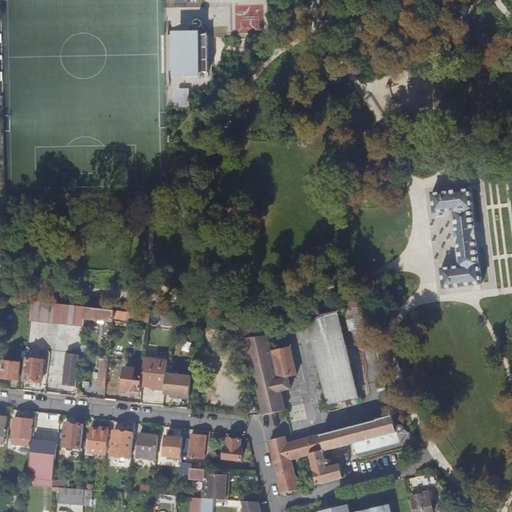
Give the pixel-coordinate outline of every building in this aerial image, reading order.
[(203,31),(176,32),(176,35),(163,35),(164,73),(176,73),(176,77),(204,76),(203,31)] [(178,88),(179,106),(191,106),(191,87),(178,88)] [(471,189),(432,193),(435,214),(453,212),(460,266),(442,269),(444,289),(483,284),(480,264),(479,264),(473,209),(474,209),(471,189)] [(20,299),(26,300),(27,292),(13,291),(12,299),(13,299),(20,299)] [(364,325),(370,324),(364,297),(351,300),(353,309),(360,308),(364,325)] [(31,319),(55,322),(57,304),(33,301),(31,319)] [(85,325),(85,318),(87,307),(57,304),(55,322),(85,325)] [(114,322),(114,319),(115,310),(87,307),(85,318),(114,322)] [(114,319),(135,322),(136,313),(115,310),(114,319)] [(323,325),(307,325),(326,404),(357,397),(337,312),(322,315),(323,325)] [(150,324),(151,314),(136,313),(135,322),(150,324)] [(306,319),(307,325),(323,325),(322,315),(306,319)] [(163,324),(173,325),(174,317),(164,316),(163,324)] [(180,329),(181,318),(174,317),(173,325),(173,328),(180,329)] [(246,340),(246,338),(251,337),(247,325),(244,326),(235,324),(240,339),(246,340)] [(253,367),(264,415),(286,410),(282,391),(292,389),(289,377),(296,376),(289,346),(272,350),(266,325),(247,325),(251,337),(246,338),(246,340),(253,367)] [(250,367),(253,367),(246,340),(243,343),(244,350),(250,367)] [(65,386),(78,387),(81,358),(68,356),(65,386)] [(26,359),(24,381),(42,383),(45,361),(26,359)] [(143,386),(166,388),(168,374),(169,362),(146,359),(144,376),(143,386)] [(5,362),(3,378),(20,380),(22,364),(5,362)] [(99,387),(106,387),(108,362),(101,362),(99,387)] [(142,392),(143,386),(144,376),(135,375),(136,369),(126,368),(124,391),(142,392)] [(193,377),(168,374),(166,388),(166,394),(191,397),(193,377)] [(325,451),(354,443),(357,454),(405,441),(410,434),(406,431),(406,430),(406,428),(406,427),(404,425),(402,424),(400,425),(398,427),(398,430),(397,430),(391,408),(390,408),(392,416),(379,420),(378,421),(377,421),(322,436),(325,450),(325,451)] [(375,412),(377,421),(378,421),(379,420),(392,416),(390,408),(375,412)] [(35,418),(25,417),(25,420),(16,419),(14,438),(32,440),(35,418)] [(64,447),(83,449),(86,426),(67,424),(64,447)] [(88,440),(87,453),(94,454),(108,455),(110,431),(93,429),(92,441),(88,440)] [(112,456),(132,459),(135,434),(115,431),(112,456)] [(192,445),(190,458),(205,460),(207,437),(193,435),(192,445)] [(310,454),(325,451),(325,450),(322,436),(321,435),(289,444),(287,437),(270,442),(275,463),(291,459),(310,454)] [(139,458),(157,460),(159,440),(150,439),(150,437),(141,436),(139,458)] [(182,458),(182,457),(184,444),(184,439),(167,437),(165,456),(182,458)] [(243,442),(230,440),(229,450),(226,450),(225,459),(243,462),(244,451),(242,451),(243,442)] [(58,444),(34,441),(29,477),(54,480),(58,444)] [(210,443),(208,459),(216,460),(218,444),(210,443)] [(182,457),(190,458),(192,445),(184,444),(182,457)] [(325,451),(310,454),(318,486),(319,486),(319,484),(344,478),(341,465),(329,467),(328,464),(330,464),(329,459),(327,459),(325,451)] [(275,463),(283,494),(299,490),(291,459),(275,463)] [(341,465),(344,478),(346,478),(342,461),(330,464),(328,464),(329,467),(341,465)] [(180,479),(205,482),(206,474),(205,474),(206,471),(192,470),(192,465),(182,464),(180,479)] [(223,475),(206,474),(205,482),(203,499),(213,500),(221,500),(223,475)] [(231,476),(223,475),(221,500),(229,501),(231,476)] [(84,490),(78,489),(60,488),(59,503),(84,505),(84,490)] [(414,511),(433,511),(429,493),(411,498),(413,503),(410,503),(411,508),(414,507),(414,511)] [(202,511),(202,509),(203,500),(193,499),(192,511),(202,511)] [(261,511),(259,503),(245,502),(247,511),(261,511)]
